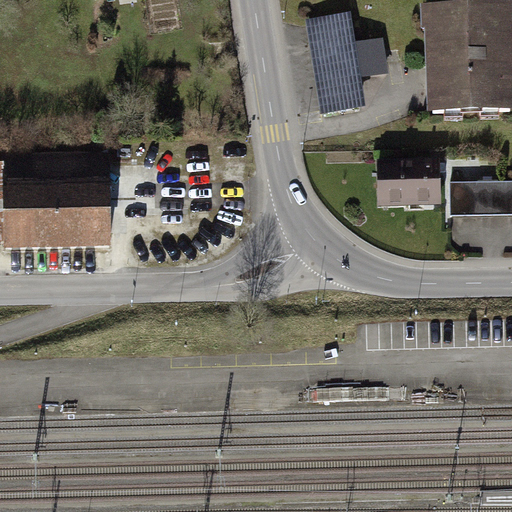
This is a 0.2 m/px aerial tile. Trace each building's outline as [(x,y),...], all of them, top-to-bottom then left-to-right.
[(432,13),(435,115),(466,114),(466,110),(482,110),(482,113),(511,113),(508,10),(479,11),(479,14),(461,15),(461,12),(432,13)] [(314,25),(328,111),(363,105),(358,77),(387,72),(382,42),(353,47),(348,19),(314,25)] [(440,164),(380,166),(381,206),(441,204),(440,164)] [(8,245),(110,244),(110,186),(43,186),(43,180),(20,181),(20,187),(7,187),(8,245)] [(511,182),(466,183),(467,217),(511,216),(511,182)] [(466,183),(452,184),(452,217),(467,217),(466,183)]
